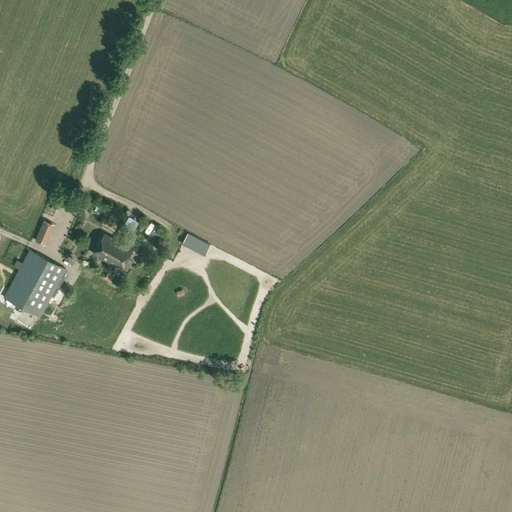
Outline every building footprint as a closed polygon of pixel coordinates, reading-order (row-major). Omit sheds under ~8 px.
[(41,225),(35,240),(44,244),(51,229),(41,225)] [(164,237),(154,228),(146,237),(156,246),(164,237)] [(188,231),(182,242),(204,255),(210,243),(188,231)] [(111,245),(115,238),(104,233),(93,253),(109,261),(115,250),(113,248),(114,246),(111,245)] [(115,250),(109,261),(121,268),(132,248),(115,238),(111,245),(114,246),(113,248),(115,250)] [(29,249),(8,289),(23,297),(19,304),(30,310),(37,313),(40,315),(65,268),(29,249)]
